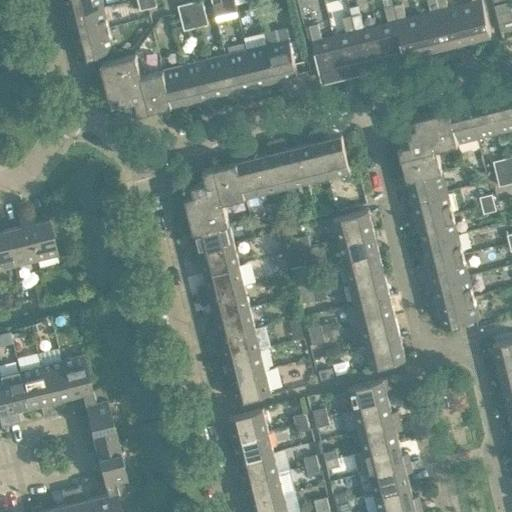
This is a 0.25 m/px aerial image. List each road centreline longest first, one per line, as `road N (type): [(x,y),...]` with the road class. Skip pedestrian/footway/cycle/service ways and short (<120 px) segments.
road 1 (residential): [(224,511),(138,156)]
road 2 (residential): [(424,350),(365,96)]
road 3 (residential): [(138,156),(365,96)]
road 4 (residential): [(424,350),(469,339),(504,511)]
road 5 (residential): [(457,511),(415,374),(424,350)]
road 6 (residential): [(365,96),(511,60)]
road 7 (residential): [(69,118),(40,0)]
